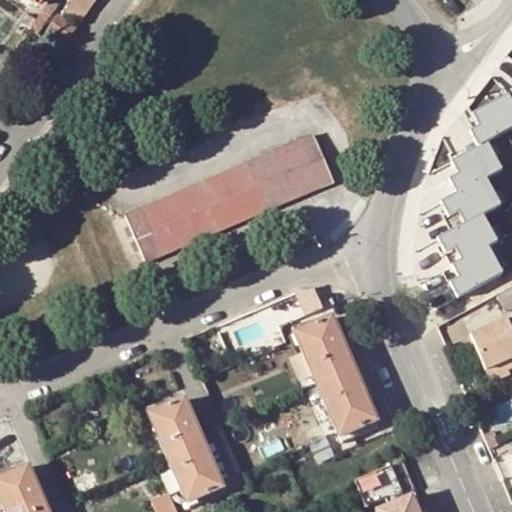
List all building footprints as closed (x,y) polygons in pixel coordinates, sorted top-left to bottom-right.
[(41,37),(65,4),(59,0),(51,0),(50,3),(31,30),(41,37)] [(81,23),(96,1),(94,0),(75,0),(73,3),(66,13),(81,23)] [(64,46),(77,28),(62,17),(49,35),(64,46)] [(312,134),(126,214),(147,261),(333,182),(312,134)] [(467,222),(440,230),(455,285),(499,273),(479,202),(463,206),(467,222)] [(511,284),(496,293),(505,311),(511,307),(511,284)] [(288,313),(319,310),(317,289),(286,291),(288,313)] [(258,314),(220,329),(233,363),(247,358),(242,345),(265,335),(258,314)] [(318,385),(340,437),(378,420),(333,316),(295,333),(297,338),(318,385)] [(470,334),(486,370),(504,363),(508,370),(511,368),(511,330),(510,331),(506,319),(470,334)] [(508,370),(504,363),(486,370),(491,382),(509,375),(508,370)] [(221,490),(184,401),(151,415),(168,458),(173,471),(183,492),(188,504),(221,490)] [(0,477),(0,494),(7,511),(47,511),(28,466),(0,477)] [(384,498),(401,491),(391,467),(369,476),(379,500),(384,498)] [(161,476),(170,497),(183,492),(173,471),(161,476)] [(376,511),(417,511),(411,497),(388,506),(376,511)]
